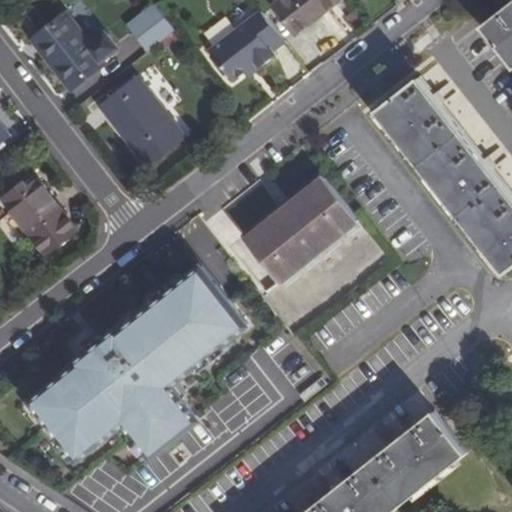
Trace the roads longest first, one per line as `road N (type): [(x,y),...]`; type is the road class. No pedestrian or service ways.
road 1 (residential): [(141,229),(429,0)]
road 2 (residential): [(141,229),(0,58)]
road 3 (residential): [(0,342),(141,229)]
